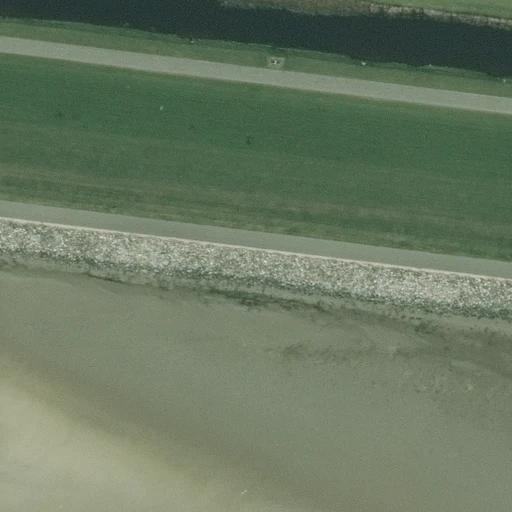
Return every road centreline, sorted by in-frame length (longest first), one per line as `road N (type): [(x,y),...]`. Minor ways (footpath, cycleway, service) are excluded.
road 1 (unclassified): [(511,113),(0,51)]
road 2 (unclassified): [(0,228),(511,289)]
